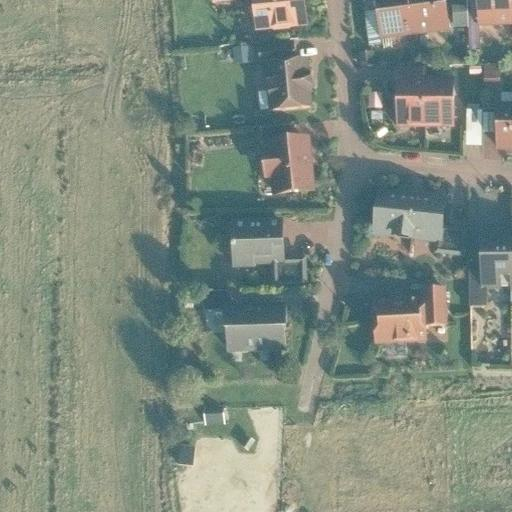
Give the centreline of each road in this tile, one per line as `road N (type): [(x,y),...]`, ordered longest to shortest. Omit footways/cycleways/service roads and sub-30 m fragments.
road 1 (residential): [(308,412),(354,163)]
road 2 (residential): [(354,163),(334,0)]
road 3 (residential): [(511,180),(354,163)]
